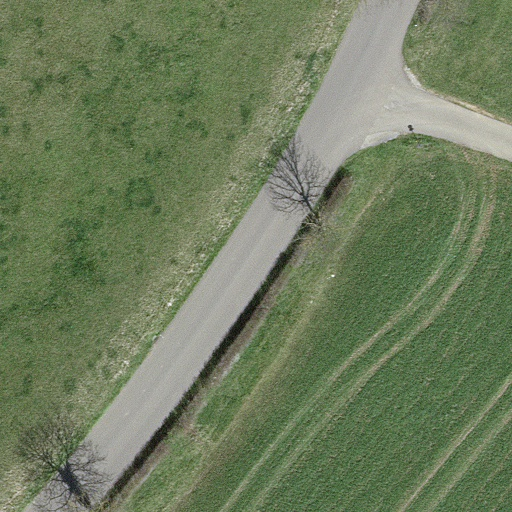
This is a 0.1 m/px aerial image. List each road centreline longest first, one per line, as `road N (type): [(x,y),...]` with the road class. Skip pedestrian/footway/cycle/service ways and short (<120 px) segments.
road 1 (unclassified): [(58,511),(105,461),(347,106),(393,0)]
road 2 (track): [(511,140),(448,118),(347,106)]
